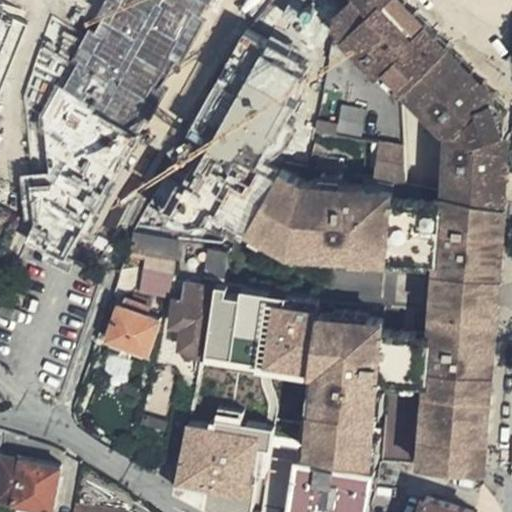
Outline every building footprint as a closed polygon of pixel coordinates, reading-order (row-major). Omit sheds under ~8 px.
[(48,103),(56,179),(58,195),(97,217),(215,8),(201,0),(106,0),(95,21),(48,103)] [(397,0),(341,0),(336,21),(403,89),(411,82),(447,48),(450,44),(441,34),(436,38),(397,0)] [(423,12),(411,0),(397,0),(436,38),(441,34),(442,33),(436,25),(423,12)] [(0,8),(0,84),(28,20),(0,8)] [(241,130),(253,108),(247,103),(250,98),(272,110),(303,56),(249,25),(153,198),(185,215),(226,141),(235,126),(241,130)] [(452,42),(450,44),(447,48),(473,74),(498,99),(503,93),(452,42)] [(447,48),(411,82),(431,103),(435,99),(445,110),(447,94),(473,74),(447,48)] [(510,111),(498,99),(473,74),(447,94),(445,110),(461,127),(460,146),(459,163),(453,163),(451,190),(508,200),(510,128),(510,111)] [(435,99),(431,103),(443,116),(445,110),(435,99)] [(445,110),(443,116),(454,127),(461,127),(445,110)] [(310,163),(317,130),(253,121),(248,153),(310,163)] [(405,140),(381,137),(374,177),(407,182),(405,140)] [(0,207),(5,210),(15,172),(0,167),(0,207)] [(131,234),(126,247),(148,250),(149,236),(131,234)] [(216,298),(218,281),(209,280),(206,297),(216,298)] [(202,359),(177,487),(192,494),(216,508),(224,511),(252,511),(258,499),(263,471),(279,373),(311,376),(321,299),(290,294),(228,284),(218,281),(216,298),(207,359),(202,359)] [(207,359),(216,298),(206,297),(206,301),(175,298),(171,326),(181,328),(179,349),(194,351),(195,358),(202,359),(207,359)] [(148,351),(161,318),(148,313),(151,305),(124,298),(109,337),(148,351)] [(301,451),(311,376),(279,373),(263,471),(272,473),(276,453),(298,456),(299,457),(301,451)] [(25,458),(28,435),(2,428),(0,432),(0,452),(1,453),(0,468),(0,484),(5,485),(3,498),(14,499),(14,503),(53,510),(61,466),(25,458)] [(272,473),(263,471),(258,499),(252,511),(290,511),(298,456),(276,453),(272,473)] [(298,456),(290,511),(367,511),(375,469),(300,457),(299,457),(298,456)] [(473,511),(475,508),(427,495),(422,511),(473,511)]
